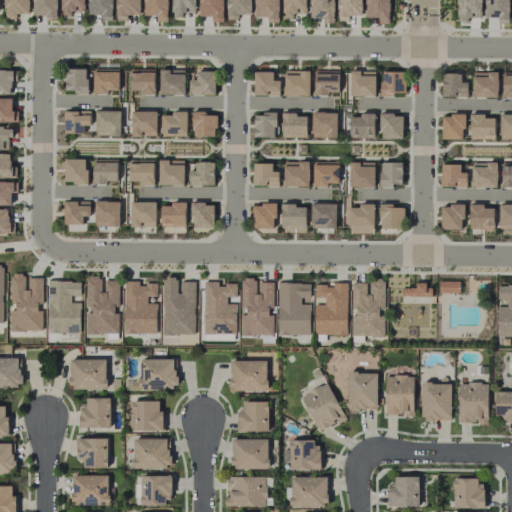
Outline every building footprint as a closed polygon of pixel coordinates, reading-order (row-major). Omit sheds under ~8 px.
[(5,0),(5,18),(18,19),(18,12),(28,12),(28,0),(5,0)] [(32,0),(32,15),(45,16),(45,20),(56,20),(56,0),(32,0)] [(83,0),(61,0),(62,16),(72,15),(72,6),(84,6),(83,0)] [(87,0),(88,14),(101,15),(101,20),(111,20),(111,0),(87,0)] [(139,14),(139,0),(115,0),(115,20),(127,20),(127,13),(139,14)] [(167,0),(143,0),(143,15),(156,15),(156,21),(167,22),(167,0)] [(194,0),(171,0),(172,17),(184,17),(184,8),(194,8),(194,0)] [(222,0),(198,0),(199,16),(211,16),(211,22),(223,22),(222,0)] [(226,0),(226,20),(237,20),(237,14),(250,14),(250,0),(226,0)] [(278,0),(254,0),(254,16),(267,17),(267,22),(278,22),(278,0)] [(305,0),(282,0),(283,18),(295,18),(295,9),(306,9),(305,0)] [(333,0),(309,0),(309,18),(322,18),(322,23),(333,23),(333,0)] [(361,15),(360,0),(337,0),(337,21),(348,20),(348,15),(361,15)] [(388,0),(364,0),(365,18),(377,18),(377,23),(388,24),(388,0)] [(468,22),(468,17),(480,17),(480,0),(456,0),(457,22),(468,22)] [(508,0),(484,0),(484,17),(497,17),(497,23),(507,23),(508,0)] [(65,92),(87,92),(87,68),(65,68),(65,92)] [(93,92),(118,92),(118,68),(93,69),(93,92)] [(153,95),(154,69),(129,69),(129,90),(139,91),(139,94),(153,95)] [(158,94),(183,94),(184,71),(169,71),(169,69),(159,69),(158,94)] [(308,96),(309,70),(284,70),(283,95),(308,96)] [(338,94),(338,71),(314,70),(313,93),(338,94)] [(374,96),(374,73),(359,73),(359,71),(349,70),(349,96),(374,96)] [(215,72),(195,71),(195,80),(189,80),(189,94),(214,95),(215,72)] [(403,93),(404,71),(380,71),(380,96),(393,97),(393,93),(403,93)] [(272,72),(254,72),(253,94),(279,94),(279,80),(272,80),(272,72)] [(472,97),(497,97),(497,72),(472,72),(472,97)] [(511,72),(502,72),(501,97),(511,97),(511,72)] [(442,97),(467,97),(466,82),(460,82),(460,73),(442,73),(442,97)] [(64,133),(83,133),(83,125),(89,125),(90,110),(80,110),(80,111),(64,110),(64,133)] [(120,135),(120,110),(95,110),(95,135),(120,135)] [(156,111),(131,111),(130,134),(148,134),(148,135),(156,135),(156,111)] [(311,137),(336,137),(336,112),(311,112),(311,137)] [(161,113),(161,136),(186,136),(186,113),(161,113)] [(192,136),(215,136),(216,113),(192,113),(192,136)] [(274,137),(275,113),(253,113),(253,137),(274,137)] [(306,114),(281,114),(281,137),(306,137),(306,114)] [(348,136),(373,137),(374,115),(349,114),(348,136)] [(401,139),(402,114),(380,114),(379,139),(401,139)] [(511,114),(499,114),(498,139),(511,139),(511,114)] [(463,115),(441,115),(441,139),(463,139),(463,115)] [(493,115),(469,115),(469,139),(493,139),(493,115)] [(86,159),(64,158),(63,183),(85,184),(86,159)] [(92,184),(107,184),(107,181),(116,181),(117,160),(92,159),(92,184)] [(153,160),(129,159),(128,183),(153,184),(153,160)] [(183,185),(183,162),(168,162),(168,159),(158,159),(158,185),(183,185)] [(308,161),(283,161),(282,186),(308,186),(308,161)] [(312,187),(327,187),(328,183),(337,183),(338,162),(312,161),(312,187)] [(373,187),(373,162),(362,162),(362,161),(348,162),(348,187),(373,187)] [(214,162),(194,162),(194,170),(188,170),(188,185),(213,185),(214,162)] [(401,162),(379,162),(379,186),(391,187),(391,184),(401,184),(401,162)] [(496,187),(496,162),(471,162),(471,187),(496,187)] [(511,162),(501,163),(500,187),(511,187),(511,162)] [(252,185),(277,186),(278,171),(271,171),(272,163),(252,163),(252,185)] [(441,187),(466,187),(466,172),(459,172),(459,163),(440,164),(441,187)] [(82,225),(82,216),(89,216),(89,201),(64,201),(63,224),(82,225)] [(120,201),(95,201),(94,226),(119,227),(120,201)] [(155,202),(130,201),(130,225),(147,225),(147,226),(155,227),(155,202)] [(185,227),(185,202),(169,202),(169,205),(160,205),(160,227),(185,227)] [(213,203),(191,203),(191,228),(213,228),(213,203)] [(275,204),(252,203),(252,228),(274,228),(275,204)] [(335,204),(310,203),(310,228),(335,228),(335,204)] [(349,207),(348,234),(373,234),(373,204),(357,203),(357,207),(349,207)] [(511,204),(498,204),(498,229),(511,229),(511,204)] [(305,205),(280,205),(280,229),(289,229),(289,233),(305,233),(305,205)] [(403,205),(379,205),(378,228),(402,229),(403,205)] [(462,205),(440,205),(440,229),(462,229),(462,205)] [(468,229),(493,229),(493,206),(469,205),(468,229)] [(42,330),(42,278),(26,278),(26,274),(9,274),(10,307),(9,307),(9,331),(42,330)] [(118,334),(118,280),(102,280),(102,277),(86,277),(85,333),(118,334)] [(162,335),(194,335),(194,281),(178,281),(178,277),(162,277),(162,335)] [(240,335),(271,335),(271,307),(273,307),(273,282),(256,282),(256,278),(240,278),(240,307),(246,307),(246,314),(240,314),(240,335)] [(351,282),(350,336),(383,336),(384,280),(367,280),(367,283),(351,282)] [(80,282),(48,281),(47,332),(79,333),(80,302),(70,302),(70,295),(80,296),(80,282)] [(124,333),(156,334),(156,303),(147,303),(147,296),(156,296),(156,284),(138,283),(138,281),(124,281),(124,333)] [(236,303),(226,303),(226,296),(235,296),(236,284),(218,284),(218,281),(202,281),(202,334),(235,334),(236,303)] [(276,334),(309,335),(310,304),(300,304),(300,297),(309,298),(310,283),(277,282),(276,334)] [(347,283),(314,283),(314,297),(324,298),(324,305),(314,304),(314,334),(346,335),(347,283)] [(401,296),(430,296),(430,292),(425,292),(425,283),(414,283),(414,289),(401,289),(401,296)] [(511,336),(511,285),(497,285),(496,299),(506,299),(506,306),(496,306),(495,336),(511,336)] [(19,357),(0,357),(0,386),(20,386),(19,357)] [(105,359),(69,359),(69,389),(106,389),(105,359)] [(175,359),(140,359),(140,380),(131,380),(131,389),(175,389),(175,359)] [(266,390),(266,360),(230,360),(230,390),(266,390)] [(376,372),(347,372),(348,410),(377,410),(376,372)] [(412,417),(413,375),(384,375),(384,414),(403,414),(403,417),(412,417)] [(345,418),(326,382),(299,396),(318,432),(345,418)] [(487,423),(487,382),(457,383),(458,423),(487,423)] [(450,383),(421,383),(421,421),(450,421),(450,383)] [(494,415),(502,415),(502,422),(511,422),(511,391),(495,391),(494,415)] [(110,397),(86,397),(86,408),(79,408),(79,427),(109,427),(110,397)] [(134,431),(161,430),(161,400),(133,401),(134,431)] [(268,401),(243,401),(243,412),(237,412),(236,431),(267,431),(268,401)] [(78,468),(107,467),(107,437),(77,438),(78,468)] [(169,467),(169,438),(132,438),(133,468),(169,467)] [(268,468),(267,439),(230,439),(231,469),(268,468)] [(289,440),(290,470),(318,469),(318,439),(289,440)] [(108,474),(71,475),(72,506),(108,505),(108,474)] [(141,505),(170,505),(170,475),(141,475),(141,505)] [(225,506),(266,506),(266,477),(226,476),(225,506)] [(290,477),(290,506),(327,506),(326,476),(290,477)] [(387,507),(419,506),(418,476),(394,477),(394,487),(386,487),(387,507)] [(452,508),(482,507),(482,478),(452,478),(452,508)]
